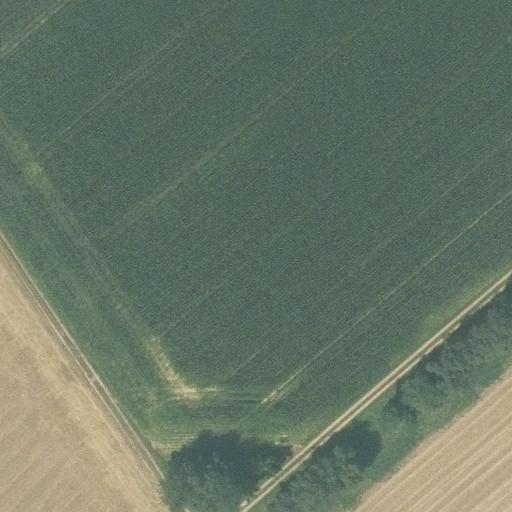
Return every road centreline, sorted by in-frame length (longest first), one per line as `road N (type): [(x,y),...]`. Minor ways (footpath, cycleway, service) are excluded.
road 1 (track): [(236,511),(511,276)]
road 2 (track): [(0,240),(183,511)]
